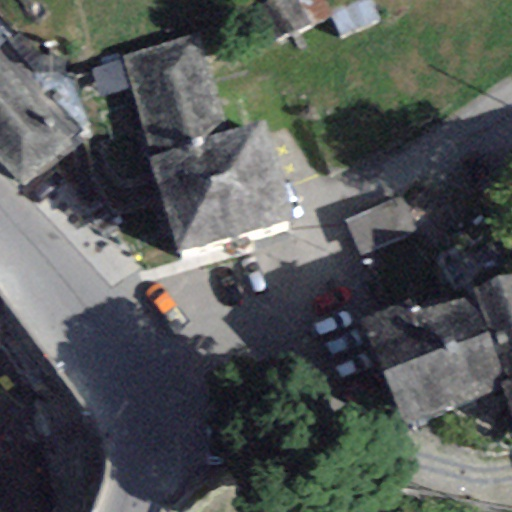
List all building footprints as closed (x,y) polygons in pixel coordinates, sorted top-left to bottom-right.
[(202,41),(122,62),(174,260),(290,230),(264,127),(227,137),(202,41)] [(0,63),(0,161),(19,182),(68,138),(0,63)] [(401,204),(348,225),(361,257),(413,236),(401,204)] [(511,275),(464,293),(500,395),(511,420),(511,275)] [(464,293),(365,329),(402,430),(500,395),(464,293)]
